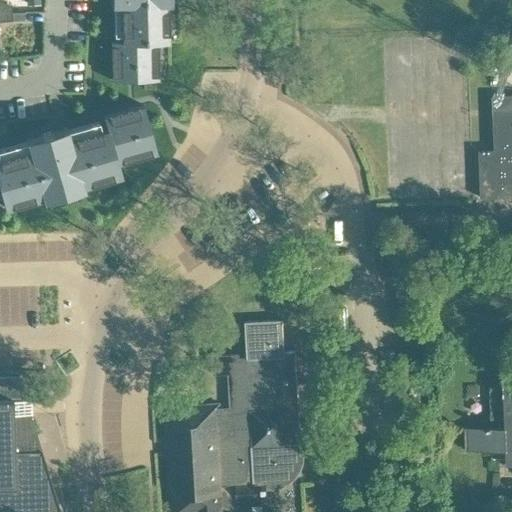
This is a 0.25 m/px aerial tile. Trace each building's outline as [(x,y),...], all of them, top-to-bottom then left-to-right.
[(116,0),(117,4),(120,4),(121,41),(110,41),(111,81),(140,80),(152,79),(157,79),(156,41),(167,41),(166,3),(170,3),(169,0),(116,0)] [(481,0),(342,0),(342,7),(418,93),(485,90),(481,0)] [(0,12),(11,12),(10,4),(0,3),(0,12)] [(0,21),(11,20),(11,12),(0,12),(0,21)] [(511,94),(492,95),(493,149),(478,149),(480,197),(511,195),(511,94)] [(154,151),(141,105),(102,116),(105,127),(67,138),(64,127),(26,137),(29,149),(0,156),(0,194),(3,206),(42,195),(43,199),(81,188),(80,184),(118,174),(115,162),(154,151)] [(399,324),(417,323),(415,289),(398,290),(399,324)] [(300,456),(300,443),(297,376),(296,350),(285,350),(284,319),(245,321),(247,357),(239,358),(239,354),(212,355),(213,374),(228,373),(230,407),(219,407),(219,403),(164,406),(170,511),(193,511),(198,511),(245,511),(245,498),(266,497),(265,485),(273,485),(278,484),(283,481),(288,478),(292,474),(296,470),(298,465),(300,456)] [(0,511),(59,511),(29,413),(31,413),(31,399),(26,400),(18,376),(0,376),(0,511)] [(511,463),(511,383),(503,383),(504,426),(465,427),(465,449),(506,448),(506,463),(511,463)]
